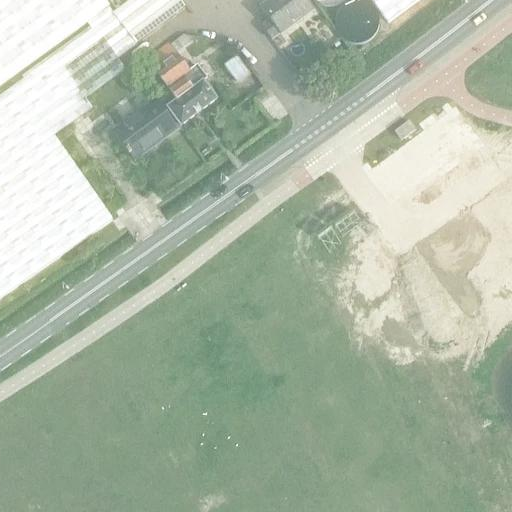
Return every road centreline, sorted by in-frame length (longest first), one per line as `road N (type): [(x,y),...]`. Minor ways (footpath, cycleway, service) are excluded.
road 1 (secondary): [(0,363),(494,0)]
road 2 (unknown): [(310,140),(261,43),(220,0)]
road 3 (unknown): [(161,247),(80,123)]
